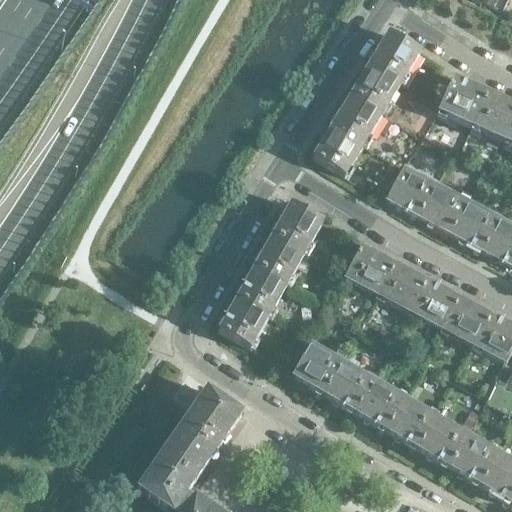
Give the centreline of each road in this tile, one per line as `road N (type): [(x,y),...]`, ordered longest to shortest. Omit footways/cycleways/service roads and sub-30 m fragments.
road 1 (residential): [(436,511),(299,431),(182,347),(181,333),(281,164)]
road 2 (motorway): [(0,236),(137,0)]
road 3 (residential): [(511,299),(281,164)]
road 4 (residential): [(281,164),(386,4)]
road 5 (residential): [(386,4),(511,80)]
